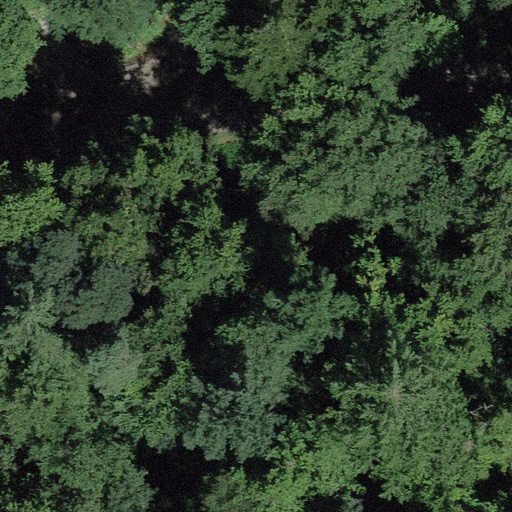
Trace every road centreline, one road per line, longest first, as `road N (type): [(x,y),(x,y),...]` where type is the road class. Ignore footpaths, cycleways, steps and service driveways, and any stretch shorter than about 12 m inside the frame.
road 1 (track): [(99,134),(511,70)]
road 2 (track): [(99,134),(223,0)]
road 3 (track): [(39,0),(99,134)]
road 4 (track): [(0,241),(99,134)]
